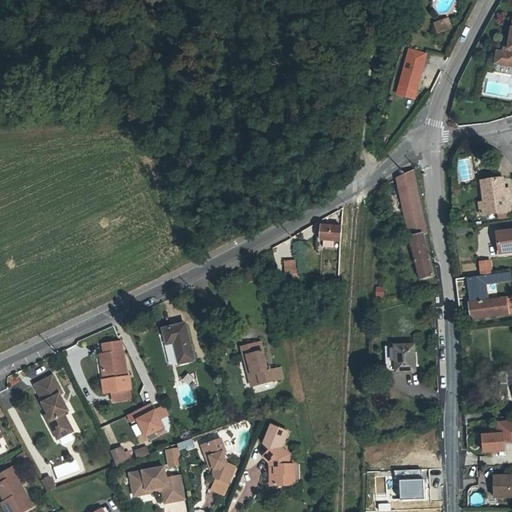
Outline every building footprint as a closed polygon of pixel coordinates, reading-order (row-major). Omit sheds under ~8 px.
[(451,28),(448,19),(435,24),(438,32),(451,28)] [(511,24),(510,38),(506,37),(503,51),(497,50),(495,62),(511,65),(511,24)] [(414,100),(427,53),(406,47),(393,95),(414,100)] [(408,114),(413,106),(405,101),(400,109),(408,114)] [(415,222),(424,220),(413,170),(397,178),(400,191),(408,189),(415,222)] [(487,202),(489,214),(511,211),(511,198),(507,200),(506,190),(505,180),(485,182),(487,202)] [(408,189),(400,191),(410,237),(423,233),(426,233),(424,220),(415,222),(408,189)] [(322,225),(321,226),(321,233),(319,233),(318,237),(321,237),(320,239),(341,240),(342,227),(322,225)] [(511,230),(496,233),(499,254),(511,252),(511,230)] [(386,231),(379,231),(378,251),(385,252),(386,231)] [(433,276),(423,233),(410,237),(421,279),(433,276)] [(299,272),(298,259),(284,261),(285,274),(299,272)] [(485,276),(492,275),(491,265),(483,266),(485,276)] [(247,275),(249,281),(256,279),(254,273),(247,275)] [(456,291),(470,289),(469,281),(455,283),(456,291)] [(511,297),(507,298),(472,303),(474,319),(511,314),(511,297)] [(195,360),(186,324),(164,329),(167,344),(174,342),(180,364),(195,360)] [(105,393),(112,392),(131,389),(129,377),(127,377),(123,350),(122,342),(122,341),(103,344),(105,354),(101,355),(105,380),(103,380),(105,393)] [(271,370),(271,369),(268,370),(267,366),(261,342),(242,347),(244,357),(247,356),(251,374),(249,375),(252,386),(274,381),(273,380),(283,378),(281,368),(271,370)] [(415,345),(395,345),(397,372),(416,371),(415,345)] [(43,403),(49,414),(51,419),(48,421),(58,439),(73,431),(64,414),(69,411),(60,394),(63,393),(53,375),(35,385),(44,402),(43,403)] [(131,389),(112,392),(114,401),(132,398),(131,389)] [(152,403),(128,415),(132,423),(138,420),(146,437),(164,428),(152,403)] [(292,405),(285,407),(287,413),(294,412),(292,405)] [(229,422),(236,420),(234,413),(226,415),(229,422)] [(504,442),(511,441),(511,420),(498,422),(499,434),(483,435),(484,452),(505,451),(504,442)] [(271,485),(290,485),(290,474),(295,474),(295,465),(290,465),(289,455),(282,448),(288,431),(272,425),(265,444),(271,450),(264,457),(270,463),(271,469),(273,469),(273,474),(271,474),(271,485)] [(203,446),(207,459),(212,461),(215,469),(214,473),(216,478),(229,483),(236,467),(229,464),(228,465),(224,453),(226,452),(222,439),(203,446)] [(136,453),(138,459),(150,454),(147,446),(137,450),(138,452),(136,453)] [(112,452),(118,466),(128,462),(122,447),(112,452)] [(178,449),(167,451),(170,466),(181,464),(178,449)] [(24,453),(18,456),(22,462),(27,459),(24,453)] [(0,474),(0,485),(9,499),(6,501),(2,503),(7,511),(23,511),(33,506),(15,476),(19,474),(14,466),(0,474)] [(131,474),(134,492),(162,487),(163,491),(165,503),(177,501),(172,477),(167,478),(165,467),(131,474)] [(421,471),(395,471),(395,485),(400,485),(400,500),(424,499),(423,480),(421,480),(421,471)] [(172,477),(177,501),(186,499),(181,475),(172,477)] [(511,496),(511,476),(494,476),(494,497),(511,496)] [(50,477),(42,481),(48,492),(56,487),(50,477)] [(9,499),(0,485),(0,491),(6,501),(9,499)] [(162,487),(134,492),(135,496),(163,491),(162,487)]
